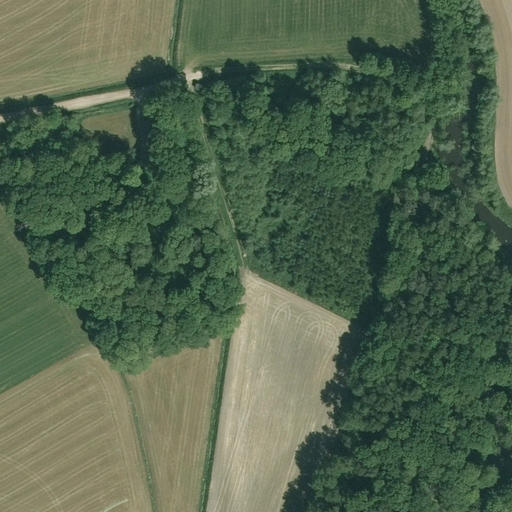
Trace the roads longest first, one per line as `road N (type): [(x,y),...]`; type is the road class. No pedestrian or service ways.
road 1 (track): [(360,343),(374,325),(401,182),(422,153),(432,119),(414,91),(344,67),(186,80),(245,279)]
road 2 (track): [(186,80),(0,118)]
